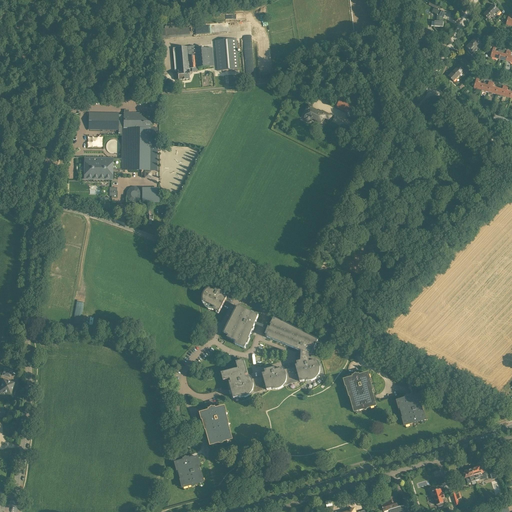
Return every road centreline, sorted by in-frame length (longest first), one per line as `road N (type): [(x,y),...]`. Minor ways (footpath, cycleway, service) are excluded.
road 1 (track): [(380,15),(395,122),(300,311)]
road 2 (unclassified): [(12,511),(27,409),(24,286),(36,200)]
road 3 (primary): [(235,511),(511,427)]
road 4 (unclassified): [(264,511),(511,436)]
road 5 (unclassified): [(259,290),(153,237),(36,200)]
road 6 (track): [(511,171),(354,339)]
road 7 (residential): [(511,152),(433,84),(474,0)]
road 8 (track): [(395,122),(416,271)]
